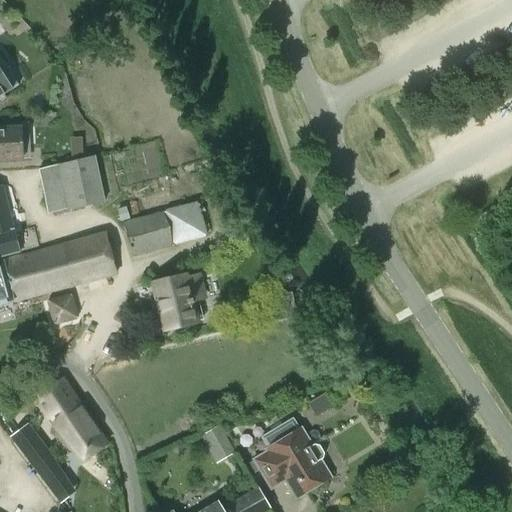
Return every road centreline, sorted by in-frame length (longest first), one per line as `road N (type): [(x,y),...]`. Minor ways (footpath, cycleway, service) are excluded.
road 1 (tertiary): [(511,449),(364,211),(280,0)]
road 2 (unknown): [(511,331),(452,293),(394,317),(354,273),(293,178),(235,0)]
road 3 (unclassified): [(136,511),(116,431),(78,376),(48,366),(0,384)]
